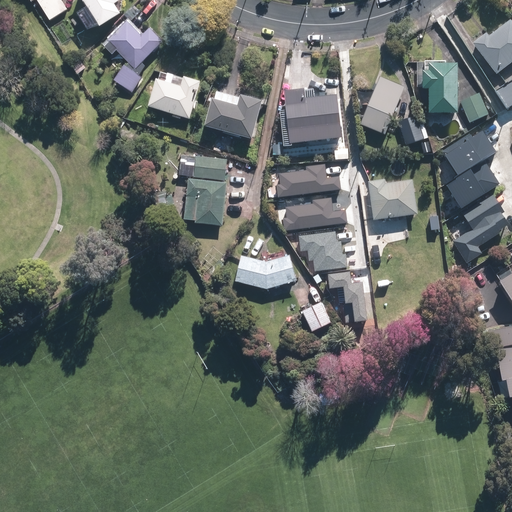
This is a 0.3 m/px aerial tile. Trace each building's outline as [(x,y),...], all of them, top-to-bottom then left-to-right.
[(67,9),(60,0),(37,0),(50,20),(67,9)] [(82,0),(98,26),(119,13),(113,4),(118,0),(82,0)] [(142,35),(128,21),(108,40),(110,42),(105,47),(112,54),(117,50),(134,68),(163,40),(150,27),(142,35)] [(489,38),(486,35),(473,45),(496,75),(511,62),(511,24),(510,21),(489,38)] [(459,115),(459,104),(459,66),(445,66),(445,63),(425,63),(425,73),(423,73),(423,91),(430,92),(430,115),(459,115)] [(142,77),(123,65),(114,80),(132,92),(142,77)] [(155,79),(147,106),(189,118),(200,81),(184,76),(183,79),(160,72),(158,80),(155,79)] [(404,89),(380,79),(360,126),(385,136),(404,89)] [(511,106),(511,81),(495,92),(506,110),(511,106)] [(281,109),(285,145),(342,138),(337,96),(308,99),(307,87),(286,90),(288,108),(281,109)] [(241,100),(217,94),(215,101),(213,101),(205,128),(253,141),(263,103),(242,97),(241,100)] [(479,95),(459,104),(468,125),(488,116),(479,95)] [(423,141),(415,117),(397,123),(405,147),(423,141)] [(443,151),(458,175),(484,159),(496,151),(483,130),(472,137),(470,134),(443,151)] [(279,155),(270,157),(272,165),(281,163),(279,155)] [(224,182),(226,162),(180,156),(178,177),(224,182)] [(500,183),(484,159),(458,175),(445,183),(461,208),(500,183)] [(326,178),(325,165),(307,167),(307,170),(280,173),(281,185),(277,186),(279,197),(340,190),(339,176),(326,178)] [(227,184),(188,180),(183,221),(196,222),(195,224),(222,227),(227,184)] [(412,182),(386,185),(385,181),(368,183),(373,222),(417,216),(412,182)] [(182,216),(184,185),(170,184),(169,200),(152,199),(151,214),(182,216)] [(503,210),(493,195),(463,214),(473,229),(454,241),(468,263),(482,254),(478,247),(500,232),(499,229),(508,224),(500,212),(503,210)] [(333,210),(332,197),(314,199),(314,203),(287,206),(288,218),(284,218),(286,230),(348,223),(346,209),(333,210)] [(335,231),(299,235),(301,250),(308,249),(309,260),(313,260),(315,271),(347,268),(345,255),(342,255),(340,241),(336,242),(335,231)] [(228,254),(217,245),(203,260),(214,270),(228,254)] [(289,256),(266,263),(241,258),(235,282),(266,290),(297,281),(289,256)] [(350,272),(328,275),(330,288),(345,286),(346,302),(353,301),(355,321),(367,320),(362,283),(351,284),(350,272)] [(511,277),(500,284),(511,303),(511,277)] [(331,324),(321,303),(302,312),(312,333),(331,324)] [(511,327),(491,331),(494,349),(497,349),(502,382),(507,381),(510,399),(511,398),(511,327)]
